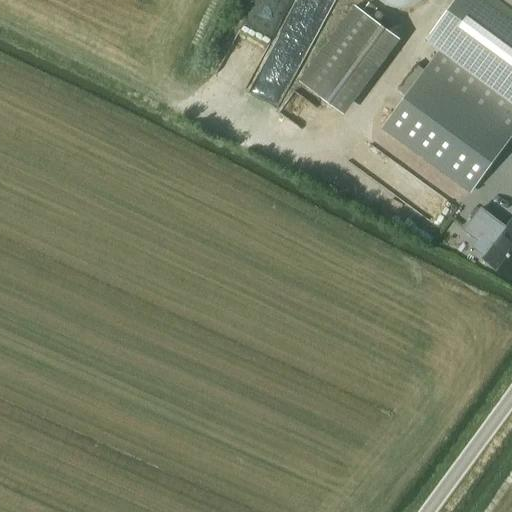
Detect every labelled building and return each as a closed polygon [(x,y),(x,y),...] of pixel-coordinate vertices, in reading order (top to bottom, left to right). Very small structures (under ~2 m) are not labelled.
[(294,0),(248,94),(279,109),(332,0),(294,0)] [(378,0),(379,0),(383,3),(385,4),(389,6),(392,7),(394,8),(398,9),(401,9),(404,9),(408,8),(410,8),(413,7),(416,6),(418,5),(421,3),(423,1),(423,0),(378,0)] [(441,48),(382,129),(470,194),(511,138),(511,0),(457,0),(428,40),(441,48)] [(355,6),(300,82),(345,115),(400,40),(355,6)] [(434,244),(459,204),(376,152),(351,192),(434,244)] [(337,187),(347,190),(350,182),(353,183),(358,168),(346,163),(337,187)] [(482,208),(465,230),(479,240),(483,235),(495,244),(484,258),(511,279),(511,221),(507,228),(482,208)]
